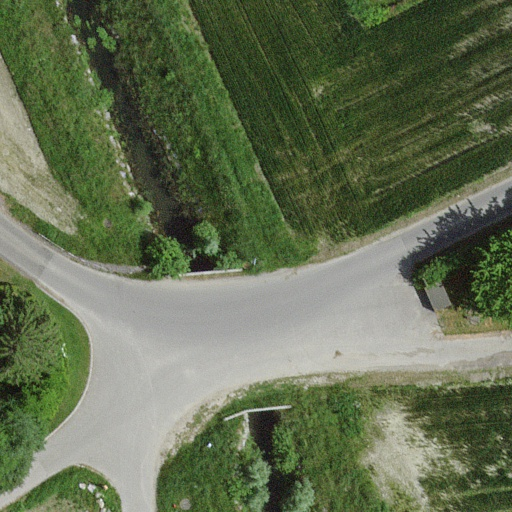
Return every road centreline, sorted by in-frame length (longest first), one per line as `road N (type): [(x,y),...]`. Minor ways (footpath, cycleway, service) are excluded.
road 1 (unclassified): [(0,235),(88,294),(202,311),(339,285),(511,200)]
road 2 (track): [(0,494),(129,401),(160,358),(175,311)]
road 3 (track): [(301,297),(329,324),(380,343),(455,352),(511,346)]
